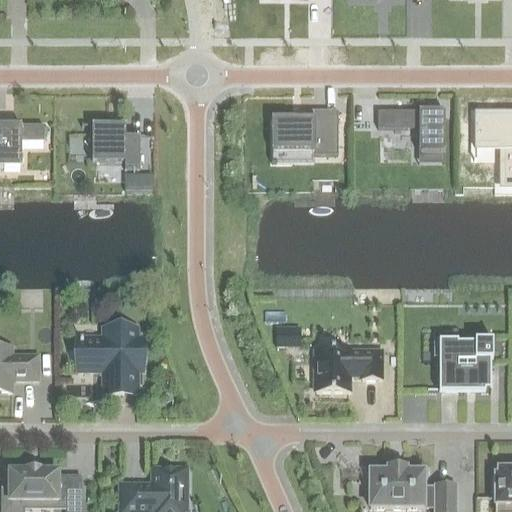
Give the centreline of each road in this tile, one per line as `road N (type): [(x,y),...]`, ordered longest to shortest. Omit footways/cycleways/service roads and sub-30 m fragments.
road 1 (residential): [(195,97),(199,311),(250,438)]
road 2 (tertiary): [(216,76),(511,77)]
road 3 (residential): [(511,438),(250,438)]
road 4 (residential): [(250,438),(0,438)]
road 5 (tertiary): [(0,76),(174,77)]
